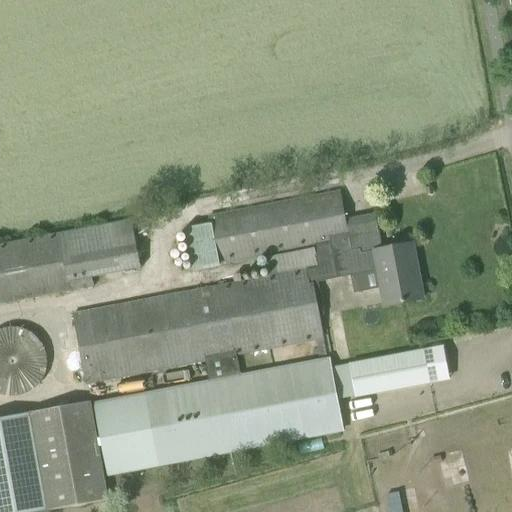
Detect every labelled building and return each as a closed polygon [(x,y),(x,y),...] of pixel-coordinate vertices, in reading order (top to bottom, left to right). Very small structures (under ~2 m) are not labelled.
[(193,270),(330,244),(331,243),(337,278),(351,276),(354,294),(381,289),(384,307),(422,300),(411,244),(383,249),(376,214),(344,220),(339,194),(341,193),(340,192),(207,219),(209,225),(185,230),(193,270)] [(138,269),(129,221),(0,245),(0,305),(69,292),(93,288),(91,278),(138,269)] [(312,318),(303,272),(72,316),(84,383),(205,360),(209,381),(95,402),(108,477),(147,470),(344,433),(330,358),(241,375),(237,354),(322,338),(318,317),(312,318)] [(0,389),(29,400),(50,343),(0,325),(0,389)] [(352,366),(358,397),(431,383),(425,352),(352,366)] [(0,511),(39,511),(109,500),(92,402),(0,418),(0,511)]
